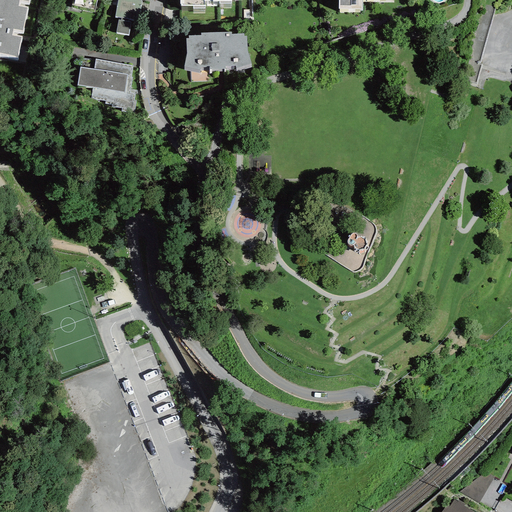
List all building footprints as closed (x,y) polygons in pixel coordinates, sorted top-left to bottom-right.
[(0,0),(0,54),(17,58),(21,38),(13,36),(14,29),(23,31),(28,8),(19,7),(20,1),(29,3),(29,0),(0,0)] [(117,0),(115,17),(121,18),(121,20),(118,20),(116,33),(128,35),(131,23),(129,22),(129,20),(138,21),(141,0),(117,0)] [(179,0),(180,4),(181,4),(181,6),(193,6),(193,8),(204,8),(204,1),(213,1),(213,2),(219,2),(219,4),(231,4),(230,0),(179,0)] [(338,0),(339,8),(361,9),(361,0),(338,0)] [(231,32),(200,33),(201,35),(188,36),(189,38),(186,39),(187,54),(184,67),(200,70),(201,68),(208,67),(208,70),(225,69),(225,67),(235,66),(236,69),(251,65),(247,53),(247,36),(244,36),(244,34),(231,35),(231,32)] [(127,75),(80,68),(77,85),(124,93),(127,75)] [(367,258),(368,257),(371,261),(376,263),(380,261),(382,256),(380,251),(375,249),(370,252),(369,249),(368,248),(366,248),(364,249),(362,254),(363,257),(364,258),(367,258)] [(495,476),(484,471),(480,476),(460,492),(478,503),(495,476)] [(472,511),(454,500),(449,507),(447,505),(442,511),(472,511)]
